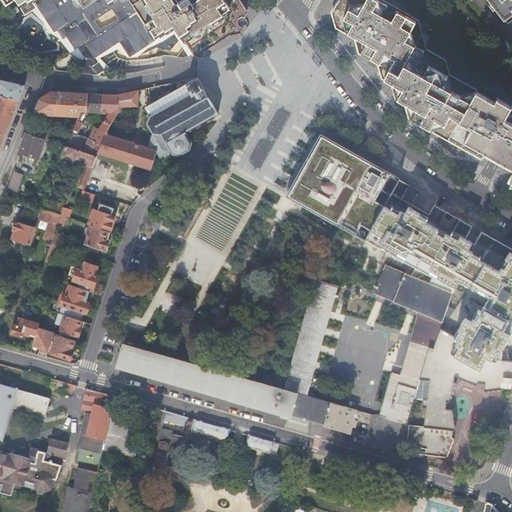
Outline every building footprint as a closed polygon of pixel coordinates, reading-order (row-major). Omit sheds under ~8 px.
[(5,0),(7,2),(10,0),(18,0),(20,2),(22,0),(29,0),(30,0),(34,0),(56,33),(60,31),(64,36),(67,34),(79,50),(82,48),(86,56),(94,57),(121,40),(131,55),(176,26),(194,53),(201,49),(198,46),(199,42),(201,41),(197,35),(202,31),(206,38),(209,36),(212,37),(214,40),(236,26),(233,23),(234,18),(237,16),(235,12),(241,8),(235,0),(5,0)] [(341,1),(339,0),(333,11),(338,26),(356,38),(362,53),(380,62),(384,77),(393,83),(397,97),(408,103),(412,114),(418,118),(423,108),(419,107),(417,106),(414,96),(407,92),(410,87),(408,83),(405,81),(421,51),(425,54),(428,54),(431,50),(422,18),(423,16),(416,13),(414,15),(412,18),(412,20),(413,21),(416,23),(417,24),(400,53),(396,51),(393,52),(392,56),(366,41),(367,39),(363,27),(339,14),(341,10),(340,3),(341,1)] [(341,10),(339,14),(363,27),(367,39),(366,41),(392,56),(393,52),(396,51),(400,53),(417,24),(416,23),(413,21),(412,20),(412,18),(414,15),(399,7),(393,17),(384,11),(389,3),(390,2),(386,0),(339,0),(341,1),(340,3),(341,10)] [(511,0),(490,0),(505,18),(511,12),(511,0)] [(418,118),(450,136),(472,97),(476,89),(440,68),(445,58),(431,50),(428,54),(425,54),(421,51),(405,81),(408,83),(410,87),(407,92),(414,96),(417,106),(419,107),(423,108),(418,118)] [(100,60),(92,65),(98,73),(105,69),(100,60)] [(209,117),(219,112),(199,76),(180,87),(179,85),(177,86),(178,88),(171,92),(170,90),(168,91),(169,93),(162,97),(161,95),(159,96),(161,98),(153,102),(151,100),(150,101),(151,103),(146,106),(151,115),(148,122),(154,131),(149,147),(158,150),(157,151),(161,157),(162,156),(164,157),(166,157),(168,156),(170,155),(170,154),(171,153),(171,152),(171,151),(172,150),(173,152),(180,155),(191,148),(192,141),(186,131),(189,129),(190,130),(192,129),(191,128),(199,123),(200,125),(201,124),(200,123),(208,118),(209,120),(210,119),(209,117)] [(0,94),(18,99),(25,84),(0,77),(0,94)] [(119,94),(118,108),(122,108),(123,105),(138,104),(139,89),(119,94)] [(484,156),(511,107),(511,105),(511,103),(504,99),(502,103),(496,100),(477,89),(476,89),(472,97),(450,136),(450,137),(484,156)] [(82,108),(87,108),(88,92),(52,90),(41,98),(35,112),(80,114),(82,108)] [(73,129),(66,145),(96,155),(98,152),(106,134),(107,131),(111,123),(118,111),(118,108),(119,94),(88,92),(87,108),(109,107),(109,110),(95,140),(75,133),(76,130),(73,129)] [(0,111),(12,114),(18,99),(0,94),(0,111)] [(0,131),(4,133),(12,114),(0,111),(0,131)] [(493,362),(495,356),(509,332),(502,327),(509,314),(504,311),(510,299),(511,300),(511,246),(481,229),(474,241),(427,215),(437,196),(422,188),(407,179),(410,174),(325,126),(294,182),(287,194),(388,250),(429,273),(425,280),(452,290),(459,276),(490,294),(482,309),(478,307),(472,319),(465,316),(455,334),(462,338),(451,356),(479,372),(486,359),(493,362)] [(40,136),(48,139),(51,131),(43,129),(40,136)] [(50,143),(51,140),(48,139),(40,136),(28,132),(22,145),(21,151),(39,157),(44,142),(50,143)] [(98,152),(152,168),(154,162),(157,151),(158,150),(149,147),(106,134),(98,152)] [(77,186),(84,188),(85,188),(88,178),(96,155),(66,145),(60,143),(59,146),(62,147),(60,154),(63,155),(63,156),(85,163),(77,186)] [(14,170),(9,187),(19,190),(24,173),(14,170)] [(94,201),(97,192),(85,188),(84,188),(81,197),(94,201)] [(67,193),(64,203),(69,204),(73,195),(67,193)] [(41,206),(42,207),(61,213),(63,206),(64,205),(43,198),(41,206)] [(95,208),(90,223),(111,230),(116,215),(112,214),(115,207),(101,202),(98,209),(95,208)] [(61,213),(67,215),(70,216),(72,209),(63,206),(61,213)] [(38,217),(51,221),(58,223),(58,222),(61,213),(42,207),(41,209),(38,217)] [(61,213),(58,222),(64,224),(67,215),(61,213)] [(16,230),(13,238),(32,243),(37,227),(17,221),(15,229),(16,230)] [(45,237),(52,240),(55,233),(58,223),(51,221),(45,237)] [(111,230),(90,223),(89,227),(87,226),(86,229),(88,230),(87,233),(89,233),(86,242),(107,249),(110,239),(108,238),(111,230)] [(52,240),(51,243),(68,249),(71,238),(55,233),(52,240)] [(51,258),(54,247),(48,245),(45,256),(51,258)] [(389,261),(392,256),(379,250),(377,256),(389,261)] [(93,257),(76,252),(74,258),(76,259),(74,267),(71,266),(66,281),(70,282),(88,288),(93,290),(99,274),(96,273),(98,265),(91,263),(93,257)] [(50,266),(44,264),(42,273),(47,275),(50,266)] [(420,311),(412,340),(416,341),(428,345),(432,346),(440,326),(453,291),(429,282),(385,264),(374,292),(420,311)] [(275,385),(267,407),(334,426),(352,431),(356,418),(369,422),(371,413),(308,395),(340,283),(317,277),(285,388),(275,385)] [(86,294),(88,288),(70,282),(68,288),(64,287),(63,293),(61,292),(58,302),(63,304),(60,313),(83,320),(89,302),(87,301),(89,295),(86,294)] [(10,295),(0,292),(0,307),(5,310),(10,295)] [(43,307),(30,302),(26,301),(24,305),(38,310),(35,321),(19,316),(17,323),(15,323),(13,332),(23,335),(24,333),(30,334),(31,331),(36,333),(38,326),(43,307)] [(80,336),(85,321),(83,320),(60,313),(60,312),(57,321),(63,323),(61,330),(80,336)] [(382,332),(354,330),(355,318),(345,318),(344,331),(351,331),(351,337),(366,338),(365,344),(381,345),(382,332)] [(36,333),(34,342),(40,344),(38,353),(45,355),(53,331),(38,326),(36,333)] [(462,338),(455,334),(440,326),(432,346),(428,345),(420,377),(429,378),(427,397),(424,397),(423,403),(423,404),(425,405),(427,405),(425,424),(411,422),(409,437),(409,439),(411,441),(415,442),(426,447),(427,447),(427,453),(447,455),(449,454),(449,453),(455,436),(455,435),(454,435),(454,428),(456,428),(456,427),(454,410),(453,409),(447,407),(448,400),(449,400),(451,399),(457,382),(456,380),(455,380),(456,373),(457,373),(459,373),(459,375),(460,376),(475,382),(477,382),(478,382),(478,381),(479,381),(485,382),(485,386),(485,387),(485,388),(486,389),(487,389),(503,386),(505,386),(505,385),(506,384),(510,384),(511,384),(511,382),(511,378),(511,358),(495,356),(493,362),(486,359),(479,372),(451,356),(462,338)] [(73,349),(76,339),(58,333),(52,352),(71,358),(74,349),(73,349)] [(381,412),(408,420),(414,398),(420,377),(428,345),(416,341),(412,340),(401,374),(393,372),(381,412)] [(119,365),(267,407),(275,385),(125,343),(119,365)] [(0,382),(0,440),(3,441),(12,407),(45,416),(50,396),(0,382)] [(88,396),(85,395),(83,405),(94,408),(93,413),(88,412),(83,433),(88,434),(85,447),(98,449),(100,437),(105,438),(111,414),(112,409),(100,406),(103,392),(90,388),(88,396)] [(167,410),(166,418),(181,421),(183,415),(167,410)] [(105,438),(103,449),(134,456),(142,421),(111,414),(105,438)] [(230,428),(196,418),(193,430),(226,440),(230,428)] [(161,441),(156,462),(177,467),(184,435),(173,433),(171,443),(161,441)] [(275,441),(249,433),(246,446),(271,452),(271,451),(275,441)] [(0,484),(2,485),(0,492),(11,495),(15,479),(35,485),(38,489),(44,490),(50,488),(52,483),(54,483),(58,478),(58,476),(62,465),(45,460),(47,454),(49,452),(65,456),(68,444),(52,439),(48,451),(47,452),(29,448),(27,455),(18,452),(16,459),(0,454),(0,484)] [(275,441),(271,451),(277,453),(280,442),(275,441)] [(69,485),(62,511),(88,511),(98,471),(79,466),(74,487),(69,485)] [(500,511),(492,502),(485,501),(485,503),(486,503),(484,511),(500,511)]
